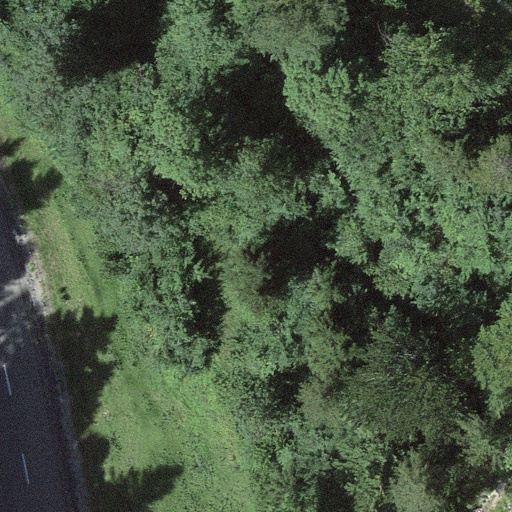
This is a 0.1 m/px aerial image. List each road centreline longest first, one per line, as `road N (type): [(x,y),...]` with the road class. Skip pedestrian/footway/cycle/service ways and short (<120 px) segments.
road 1 (track): [(261,511),(161,0)]
road 2 (tertiary): [(36,511),(0,343)]
